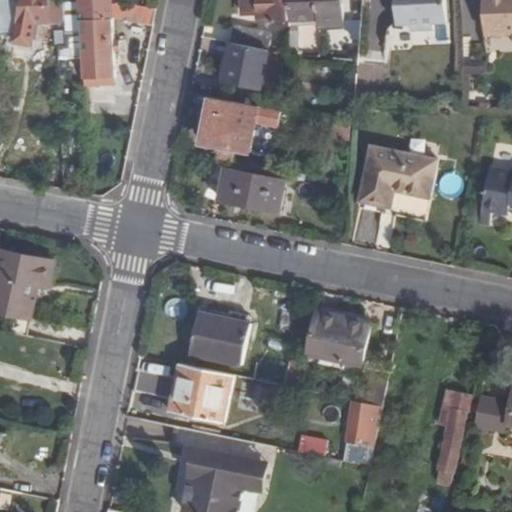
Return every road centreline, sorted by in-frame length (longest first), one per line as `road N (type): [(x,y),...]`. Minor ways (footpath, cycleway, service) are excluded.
road 1 (tertiary): [(141,230),(511,306)]
road 2 (residential): [(78,511),(141,230)]
road 3 (tertiary): [(141,230),(184,0)]
road 4 (tertiary): [(0,201),(141,230)]
